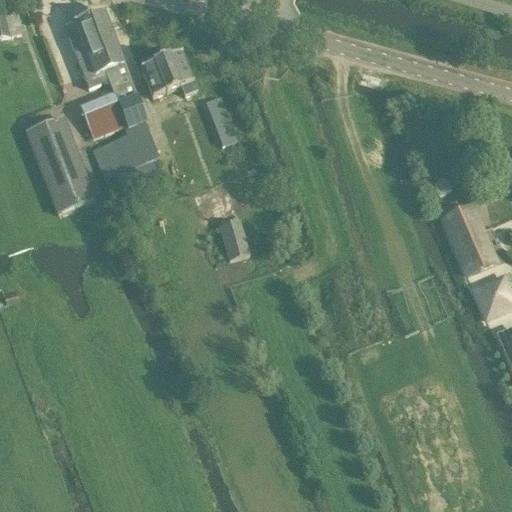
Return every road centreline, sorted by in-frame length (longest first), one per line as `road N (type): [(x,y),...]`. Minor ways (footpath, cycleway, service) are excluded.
road 1 (track): [(295,296),(334,258),(268,82),(273,30)]
road 2 (tertiary): [(273,30),(511,98)]
